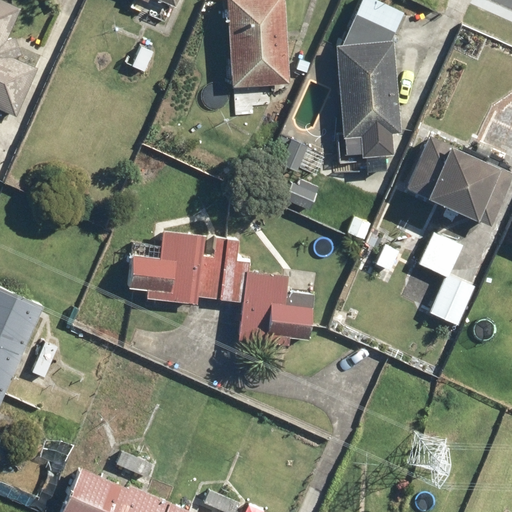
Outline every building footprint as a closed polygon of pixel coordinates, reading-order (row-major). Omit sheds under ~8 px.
[(139,15),(165,25),(175,0),(141,0),(145,1),(139,15)] [(276,0),(217,0),(221,88),(280,86),(276,0)] [(394,162),(390,44),(386,42),(400,13),(372,0),(355,0),(334,46),(329,46),(333,164),(394,162)] [(15,9),(0,1),(0,116),(8,120),(31,68),(9,59),(15,44),(2,39),(15,9)] [(151,51),(134,42),(121,69),(138,78),(151,51)] [(452,150),(418,135),(396,188),(413,196),(409,206),(460,227),(462,223),(480,231),(503,174),(479,164),(478,168),(450,156),(452,150)] [(275,137),(269,151),(278,155),(272,169),(288,175),(290,169),(299,173),(308,149),(275,137)] [(317,189),(294,179),(292,185),(284,182),(276,201),(307,214),(317,189)] [(368,223),(349,216),(340,239),(359,246),(368,223)] [(122,259),(119,291),(137,293),(136,301),(188,307),(188,300),(233,305),(228,342),(279,348),(279,344),(302,347),(307,299),(277,296),(279,279),(243,275),(245,265),(228,263),(230,243),(210,241),(207,260),(197,259),(200,237),(157,232),(153,262),(122,259)] [(414,265),(440,278),(456,246),(430,233),(414,265)] [(472,288),(441,276),(424,315),(455,328),(472,288)] [(0,388),(35,309),(0,293),(0,388)] [(149,466),(118,454),(112,468),(143,480),(149,466)] [(58,511),(173,511),(75,472),(58,511)] [(233,511),(236,506),(206,493),(200,507),(211,511),(233,511)]
